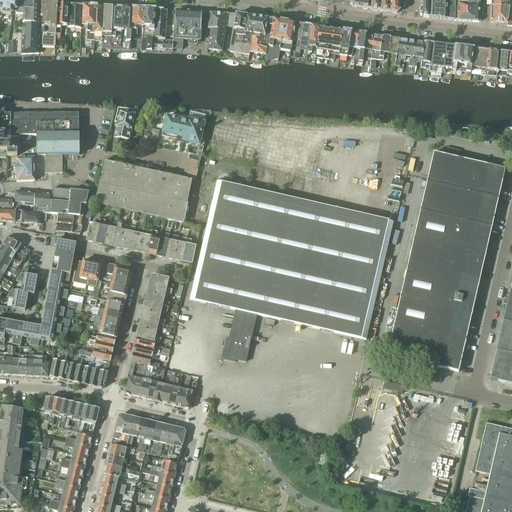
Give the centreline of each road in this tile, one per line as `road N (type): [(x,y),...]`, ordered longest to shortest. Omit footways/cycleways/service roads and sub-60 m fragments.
road 1 (unclassified): [(511,156),(443,140),(423,147),(373,370)]
road 2 (unclassified): [(473,393),(511,225)]
road 3 (residential): [(0,106),(94,109),(87,162),(75,181)]
road 4 (residential): [(111,403),(143,261)]
